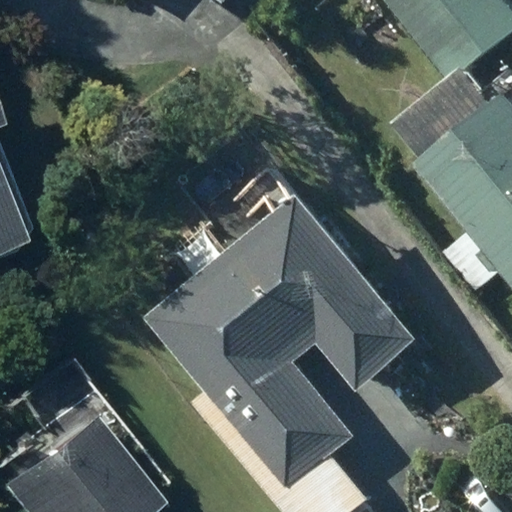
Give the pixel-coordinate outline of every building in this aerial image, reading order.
[(511,0),(395,0),(459,84),(511,44),(511,0)] [(511,112),(439,167),(511,265),(511,112)] [(0,250),(21,243),(0,189),(0,250)] [(209,404),(296,511),(365,511),(378,502),(342,458),(366,439),(306,364),(330,345),(369,393),(436,339),(321,197),(167,321),(224,392),(209,404)] [(451,255),(481,293),(506,273),(475,235),(451,255)] [(146,511),(158,503),(89,416),(2,485),(22,511),(146,511)]
